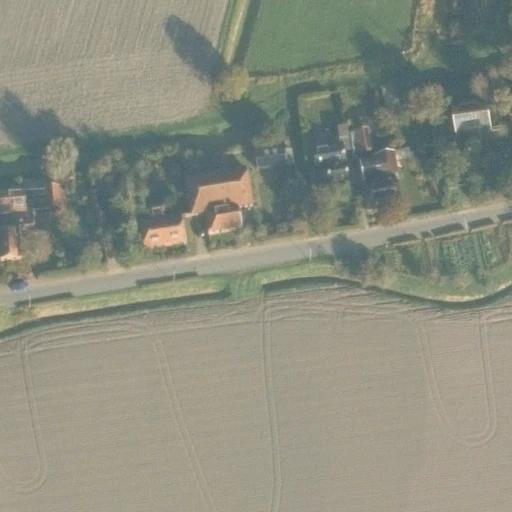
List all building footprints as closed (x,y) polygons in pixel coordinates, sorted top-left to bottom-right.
[(424,90),(423,86),(399,90),(404,111),(432,106),(428,89),(424,90)] [(473,148),(472,143),(472,140),(493,137),(488,108),(480,109),(479,102),(463,105),(464,110),(452,112),(458,150),(473,148)] [(455,148),(451,125),(439,128),(443,151),(455,148)] [(350,153),(347,137),(345,129),(336,131),(338,143),(340,142),(341,146),(328,148),(328,151),(313,154),(319,191),(347,188),(342,155),(350,153)] [(355,136),(347,137),(350,153),(351,158),(372,153),(367,131),(355,134),(355,136)] [(291,165),(290,153),(283,154),(283,153),(254,157),(256,173),(286,169),(285,166),(291,165)] [(396,180),(392,157),(358,164),(363,185),(368,213),(398,207),(393,180),(396,180)] [(252,208),(245,170),(183,180),(190,218),(203,216),(207,236),(241,231),(237,210),(252,208)] [(43,181),(43,190),(45,212),(59,211),(56,179),(43,181)] [(24,215),(22,195),(0,196),(0,262),(21,261),(18,231),(33,229),(32,214),(24,215)] [(162,208),(162,207),(145,209),(147,220),(138,222),(143,251),(185,245),(180,217),(171,218),(169,207),(162,208)] [(101,238),(115,236),(111,212),(98,214),(101,238)]
